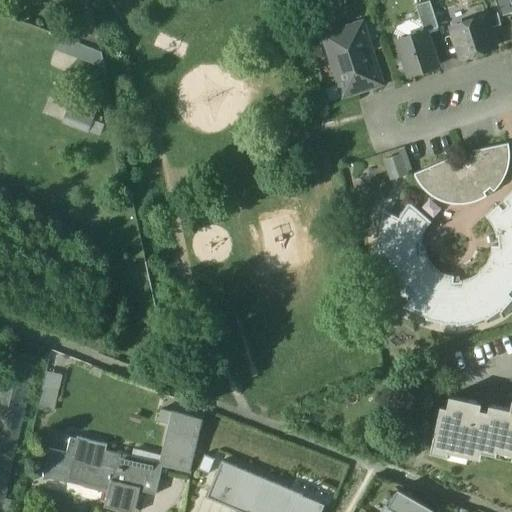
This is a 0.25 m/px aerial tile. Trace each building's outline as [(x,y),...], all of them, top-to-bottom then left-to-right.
[(430,1),(416,5),(425,32),(427,31),(428,31),(439,27),(430,1)] [(486,16),(452,27),(461,58),(496,47),(486,16)] [(362,23),(324,35),(344,96),(382,84),(362,23)] [(425,32),(397,40),(409,75),(439,66),(428,31),(427,31),(425,32)] [(63,38),(58,50),(105,68),(101,53),(63,38)] [(67,123),(89,132),(99,109),(75,100),(67,123)] [(464,166),(460,167),(456,166),(454,165),(452,164),(450,162),(449,159),(414,174),(415,175),(418,180),(421,184),(424,188),(427,191),(431,194),(435,197),(441,200),(448,202),(455,204),(462,204),(470,203),(474,202),(479,200),(486,197),(487,196),(485,193),(491,188),(494,191),(499,186),(503,181),(506,175),(508,170),(509,164),(510,158),(510,154),(510,150),(509,144),(471,152),(472,155),(471,157),(470,161),(468,163),(470,165),(468,166),(467,164),(464,166)] [(383,158),(390,178),(413,170),(405,150),(383,158)] [(408,205),(399,218),(383,211),(382,212),(384,213),(380,228),(379,240),(377,240),(377,242),(378,242),(380,257),(378,257),(378,259),(379,259),(386,275),(384,276),(385,277),(396,291),(395,292),(396,293),(404,287),(414,296),(403,308),(405,309),(406,308),(419,314),(419,315),(426,318),(426,320),(427,321),(428,320),(441,323),(441,325),(443,325),(443,324),(456,324),(456,326),(458,326),(472,323),(472,325),(474,324),(486,318),(487,320),(489,319),(500,311),(501,313),(503,312),(502,311),(511,300),(511,298),(509,295),(511,290),(511,193),(504,201),(508,207),(503,211),(499,205),(486,217),(491,223),(494,228),(496,233),(497,237),(498,237),(499,246),(492,246),(492,249),(492,251),(491,255),(489,259),(487,265),(483,269),(479,273),(477,275),(473,277),(468,280),(460,281),(460,283),(453,283),(454,277),(447,275),(442,273),(438,271),(436,269),(433,267),(430,263),(428,259),(427,256),(426,251),(421,251),(420,245),(422,245),(422,240),(423,236),(425,231),(427,227),(431,222),(409,202),(407,204),(408,205)] [(430,197),(421,205),(431,217),(441,208),(430,197)] [(36,402),(52,406),(60,374),(44,370),(36,402)] [(511,409),(493,405),(491,412),(482,410),(484,403),(452,397),(450,407),(444,406),(434,453),(450,457),(451,453),(483,459),(485,452),(500,456),(501,452),(511,454),(511,409)] [(203,420),(172,412),(161,462),(165,463),(164,464),(190,471),(203,420)] [(109,444),(77,437),(77,439),(68,437),(65,452),(49,448),(42,476),(65,481),(66,478),(71,457),(103,464),(106,449),(108,449),(109,444)] [(103,464),(71,457),(66,478),(110,488),(107,503),(134,509),(139,489),(141,489),(144,475),(154,477),(157,461),(108,449),(106,449),(103,464)] [(209,484),(219,459),(206,454),(196,479),(209,484)] [(323,511),(327,504),(223,460),(207,498),(239,511),(323,511)] [(161,462),(157,461),(154,477),(161,479),(164,464),(165,463),(161,462)] [(154,477),(144,475),(141,489),(157,494),(161,479),(154,477)] [(396,511),(434,511),(435,511),(398,490),(388,508),(396,511)]
